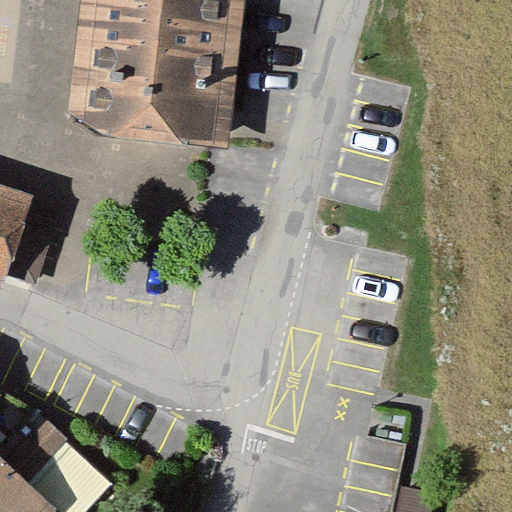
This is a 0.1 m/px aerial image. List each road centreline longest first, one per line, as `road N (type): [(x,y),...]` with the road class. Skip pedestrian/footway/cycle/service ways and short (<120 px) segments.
road 1 (residential): [(339,0),(258,324),(230,368)]
road 2 (residential): [(0,307),(168,363),(230,368)]
road 3 (residential): [(230,368),(250,414),(225,511)]
